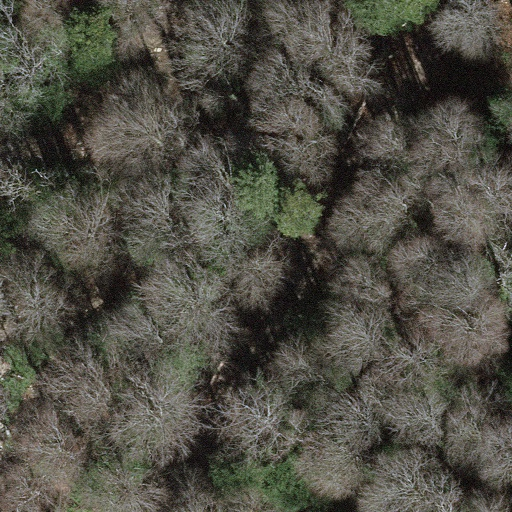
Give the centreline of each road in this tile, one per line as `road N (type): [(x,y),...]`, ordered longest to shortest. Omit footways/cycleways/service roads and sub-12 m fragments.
road 1 (track): [(149,511),(457,0)]
road 2 (track): [(0,154),(248,18),(263,0)]
